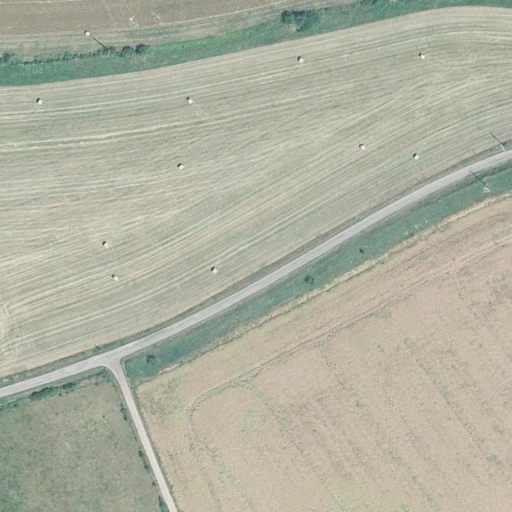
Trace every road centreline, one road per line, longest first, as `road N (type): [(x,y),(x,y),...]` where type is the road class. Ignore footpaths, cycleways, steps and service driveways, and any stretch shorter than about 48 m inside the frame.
road 1 (unclassified): [(0,393),(153,339),(511,153)]
road 2 (track): [(173,511),(111,355)]
